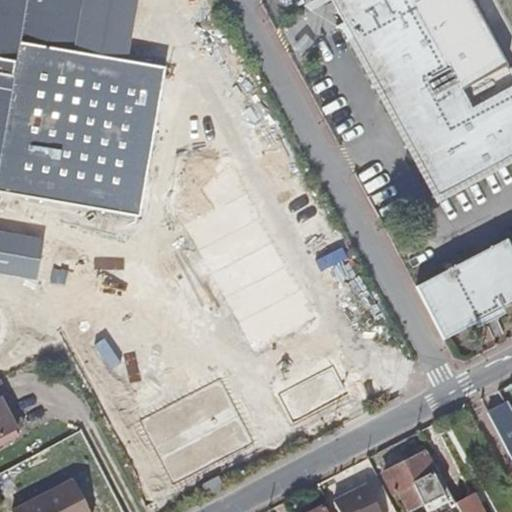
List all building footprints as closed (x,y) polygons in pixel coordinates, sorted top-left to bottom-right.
[(511,159),(511,72),(473,0),(330,0),(436,199),(511,159)] [(0,309),(9,255),(0,253),(0,111),(7,113),(0,156),(0,195),(142,219),(166,71),(18,46),(11,87),(0,85),(0,309)] [(511,301),(511,257),(502,239),(413,288),(441,341),(511,301)] [(0,399),(17,432),(23,429),(0,384),(0,399)] [(0,441),(17,432),(0,399),(0,441)] [(511,409),(505,413),(500,406),(485,414),(511,465),(511,409)] [(450,511),(419,454),(381,475),(393,495),(397,493),(408,511),(409,511),(421,506),(424,511),(450,511)] [(82,511),(69,485),(17,511),(82,511)] [(376,511),(363,486),(330,504),(334,511),(376,511)] [(477,511),(469,496),(453,505),(456,511),(477,511)]
